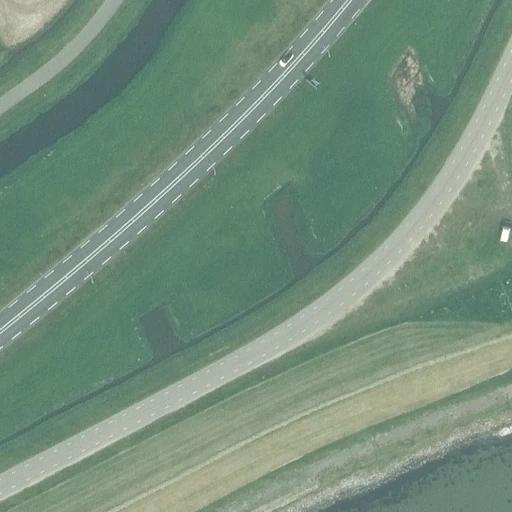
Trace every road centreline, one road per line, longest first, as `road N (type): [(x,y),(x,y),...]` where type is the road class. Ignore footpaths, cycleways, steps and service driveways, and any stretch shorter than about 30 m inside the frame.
road 1 (unclassified): [(0,486),(326,308),(434,201),(511,64)]
road 2 (primary): [(0,330),(196,161),(346,0)]
road 3 (track): [(282,338),(489,272),(501,259),(511,237),(490,106)]
road 4 (unclassified): [(0,105),(63,59),(113,0)]
